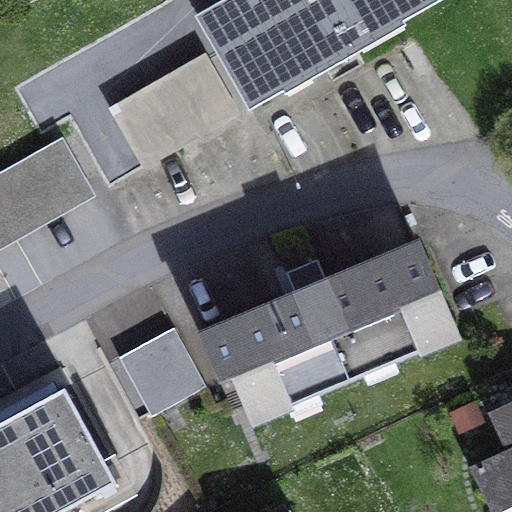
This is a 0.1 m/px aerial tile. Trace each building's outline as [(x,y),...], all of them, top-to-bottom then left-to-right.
[(232,0),(200,19),(250,108),(439,0),(232,0)] [(113,113),(145,168),(239,114),(207,59),(113,113)] [(0,249),(94,197),(62,141),(0,176),(0,249)] [(235,373),(255,420),(455,337),(418,248),(329,286),(318,260),(287,273),(297,299),(205,337),(223,378),(235,373)] [(206,386),(175,329),(120,359),(152,416),(206,386)] [(0,511),(62,511),(116,483),(104,460),(65,390),(0,424),(0,511)] [(511,452),(477,469),(497,511),(511,503),(511,407),(495,416),(511,450),(511,452)] [(455,421),(460,431),(479,423),(474,413),(455,421)] [(62,511),(105,511),(111,509),(138,495),(116,454),(104,460),(116,483),(62,511)]
